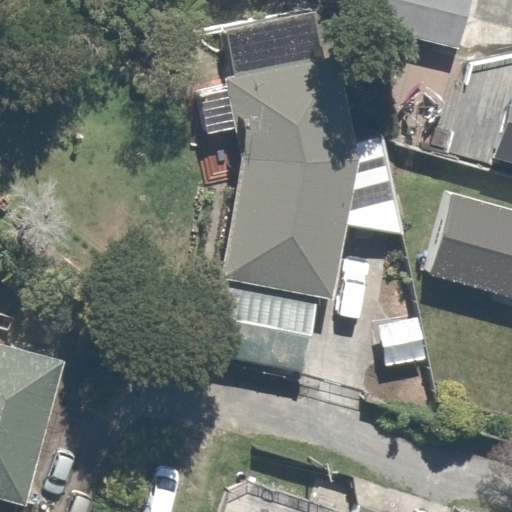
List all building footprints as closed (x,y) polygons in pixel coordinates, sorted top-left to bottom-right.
[(445,44),(456,0),(381,0),(375,26),(445,44)] [(197,127),(226,121),(234,160),(217,260),(325,278),(333,221),(387,213),(382,128),(341,130),(329,69),(284,78),(282,67),(189,85),(197,127)] [(511,73),(501,71),(482,148),(511,155),(511,73)] [(64,338),(0,322),(0,488),(25,495),(64,338)] [(363,453),(344,511),(305,511),(236,490),(228,511),(444,511),(454,482),(363,453)]
